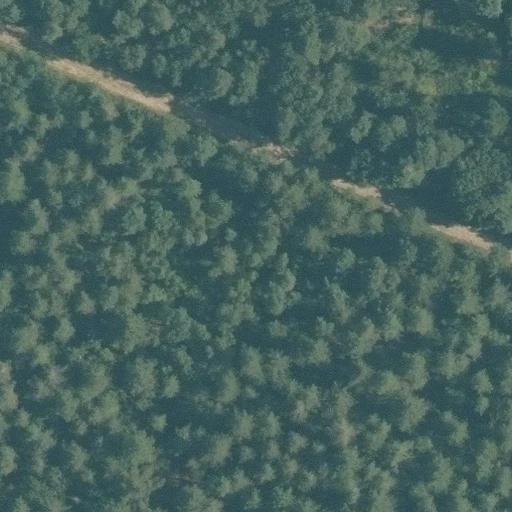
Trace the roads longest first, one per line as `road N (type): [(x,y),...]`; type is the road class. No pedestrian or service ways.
road 1 (track): [(0,38),(511,259)]
road 2 (track): [(406,511),(452,234)]
road 3 (track): [(292,0),(245,144)]
road 4 (track): [(0,476),(121,511)]
